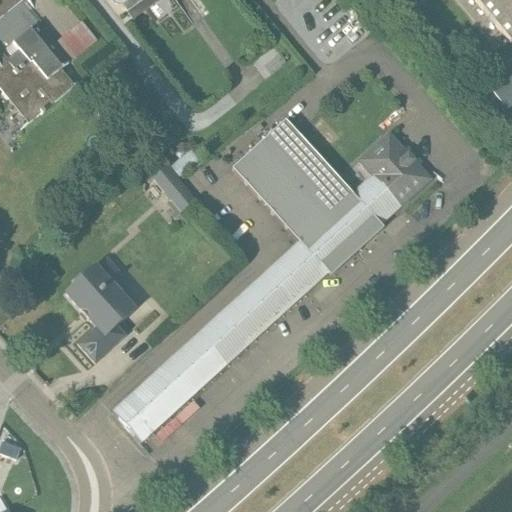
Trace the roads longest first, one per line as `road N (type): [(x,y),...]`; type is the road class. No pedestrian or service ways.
road 1 (primary): [(511,225),(206,511)]
road 2 (primary): [(291,511),(511,305)]
road 3 (unknown): [(327,82),(218,166),(212,185),(219,200),(267,249)]
road 4 (unknown): [(327,82),(377,60),(479,174)]
road 5 (unknown): [(90,0),(176,112),(201,123),(225,103)]
road 6 (residential): [(0,369),(71,443),(88,470),(91,511)]
